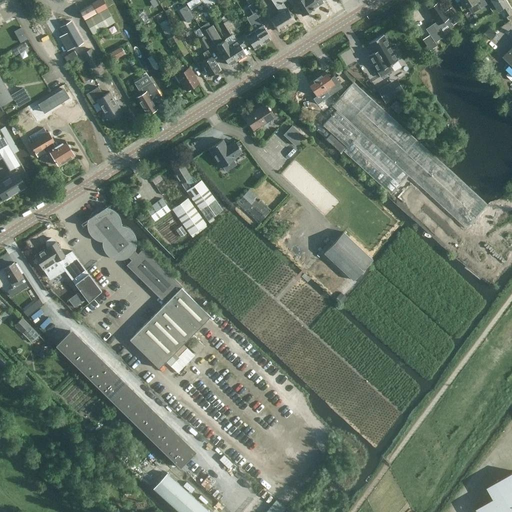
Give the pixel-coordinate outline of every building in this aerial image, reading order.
[(107,7),(102,0),(97,0),(79,11),(84,19),(107,7)] [(283,2),(285,0),(271,0),(279,12),(270,18),(277,29),(279,28),(280,30),(282,31),(287,28),(287,26),(295,21),(286,7),(283,2)] [(293,0),(295,2),(294,2),(303,15),(313,8),(314,8),(313,8),(322,2),(320,0),(293,0)] [(462,0),(467,7),(468,6),(472,13),(481,8),(488,4),(487,3),(485,0),(462,0)] [(511,20),(511,8),(509,5),(506,0),(492,0),(499,11),(505,7),(510,15),(507,17),(510,22),(511,20)] [(246,17),(254,29),(263,43),(271,38),(259,19),(263,16),(254,2),(250,5),(254,12),(246,17)] [(430,35),(423,39),(430,50),(436,45),(434,42),(441,37),(442,39),(453,25),(448,18),(437,2),(428,9),(436,21),(425,28),(430,35)] [(107,9),(85,21),(93,35),(115,22),(107,9)] [(225,14),(220,17),(224,22),(229,19),(225,14)] [(168,18),(159,24),(179,58),(188,52),(168,18)] [(237,20),(232,23),(236,28),(240,25),(237,20)] [(71,21),(61,27),(64,34),(72,47),(72,48),(83,42),(71,21)] [(22,26),(15,29),(21,41),(28,37),(22,26)] [(211,45),(219,40),(210,26),(202,31),(211,45)] [(494,37),(497,31),(489,27),(487,33),(494,37)] [(246,45),(251,43),(254,49),(263,43),(254,29),(246,35),(244,33),(240,35),(245,43),(246,45)] [(383,34),(369,43),(374,52),(373,53),(374,56),(370,58),(369,55),(368,55),(381,76),(392,69),(390,65),(398,60),(396,56),(400,54),(395,46),(391,48),(383,34)] [(246,45),(245,43),(240,35),(235,39),(236,40),(228,45),(237,59),(246,54),(242,48),(246,45)] [(204,36),(198,39),(204,49),(211,46),(204,36)] [(216,45),(229,65),(237,60),(225,40),(216,45)] [(511,47),(503,56),(511,65),(511,47)] [(83,54),(76,58),(80,64),(87,60),(91,68),(100,63),(91,49),(83,54)] [(116,49),(110,53),(113,58),(119,55),(116,49)] [(201,62),(209,76),(211,75),(212,75),(214,74),(214,73),(220,69),(211,56),(207,50),(203,53),(206,59),(201,62)] [(186,89),(187,88),(188,90),(193,87),(192,86),(198,82),(189,67),(187,67),(184,63),(175,68),(178,73),(175,74),(180,82),(181,81),(186,89)] [(317,77),(330,96),(342,87),(335,77),(331,80),(325,71),(317,77)] [(12,99),(0,77),(0,101),(2,105),(12,99)] [(308,83),(318,97),(320,100),(322,101),(330,96),(317,77),(308,83)] [(147,114),(157,108),(153,102),(161,97),(151,81),(141,87),(144,92),(136,97),(147,114)] [(343,151),(362,168),(391,195),(408,175),(466,229),(487,205),(416,139),(353,82),(332,106),(336,110),(323,125),(347,147),(343,151)] [(392,83),(379,91),(386,101),(398,94),(392,83)] [(98,86),(86,93),(92,104),(97,111),(102,108),(108,118),(121,110),(109,91),(104,95),(98,86)] [(23,88),(12,95),(17,104),(18,106),(29,99),(29,98),(23,88)] [(63,88),(39,104),(44,112),(68,97),(63,88)] [(254,131),(274,119),(264,104),(245,117),(254,131)] [(293,125),(284,134),(296,145),(304,136),(293,125)] [(30,143),(35,152),(54,141),(49,132),(47,133),(44,127),(30,136),(33,141),(30,143)] [(0,158),(2,157),(10,170),(20,164),(14,153),(12,150),(3,135),(1,137),(0,137),(0,158)] [(58,165),(74,155),(65,140),(49,150),(58,165)] [(242,152),(235,141),(227,147),(222,140),(210,148),(222,167),(234,159),(234,157),(242,152)] [(189,186),(197,181),(192,174),(190,176),(182,162),(172,168),(181,183),(185,180),(189,186)] [(26,186),(19,175),(17,171),(0,181),(0,194),(3,200),(26,186)] [(186,190),(208,220),(208,221),(222,210),(201,180),(198,182),(186,190)] [(236,203),(258,224),(271,210),(249,189),(236,203)] [(190,235),(206,224),(187,198),(172,209),(190,235)] [(147,209),(155,221),(170,210),(161,199),(147,209)] [(131,260),(138,254),(134,250),(135,248),(136,245),(136,243),(136,239),(135,235),(133,232),(130,230),(129,228),(127,227),(123,226),(121,226),(121,224),(121,221),(120,218),(118,215),(115,211),(112,209),(109,208),(106,208),(102,208),(99,209),(95,211),(92,213),(90,215),(89,217),(87,223),(87,226),(87,229),(89,233),(91,235),(93,238),(95,240),(98,241),(100,241),(102,242),(103,247),(104,250),(106,253),(108,256),(110,258),(113,259),(116,260),(118,260),(121,260),(124,259),(126,259),(129,257),(131,260)] [(353,280),(372,259),(343,232),(323,253),(353,280)] [(48,248),(35,256),(49,278),(63,268),(75,284),(89,302),(101,291),(88,274),(71,250),(64,255),(55,240),(51,238),(46,241),(46,245),(48,248)] [(160,301),(164,305),(129,339),(159,368),(210,316),(188,294),(181,287),(182,286),(143,248),(138,254),(131,260),(126,265),(162,300),(160,301)] [(7,289),(11,296),(28,286),(22,277),(23,277),(14,262),(4,269),(8,276),(6,277),(8,280),(12,286),(7,289)] [(74,307),(84,300),(76,290),(67,298),(74,307)] [(39,298),(23,310),(25,313),(28,316),(43,304),(39,298)] [(22,332),(29,325),(22,317),(14,325),(22,332)] [(70,331),(56,345),(120,408),(174,461),(180,467),(185,461),(194,453),(157,416),(104,364),(72,333),(70,331)] [(41,345),(40,356),(48,357),(50,347),(41,345)] [(494,498),(477,507),(479,511),(511,511),(511,472),(487,486),(494,498)] [(210,511),(167,473),(153,488),(180,511),(210,511)]
